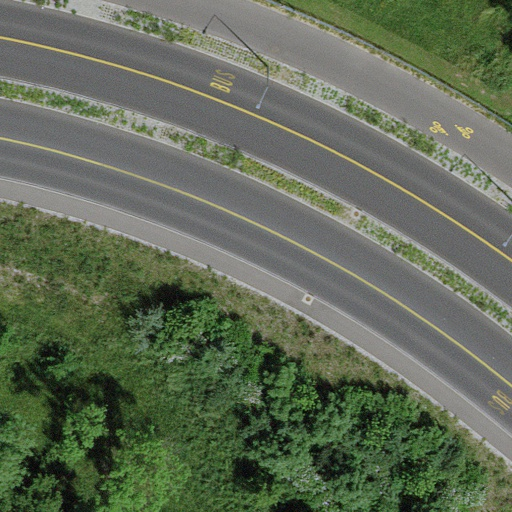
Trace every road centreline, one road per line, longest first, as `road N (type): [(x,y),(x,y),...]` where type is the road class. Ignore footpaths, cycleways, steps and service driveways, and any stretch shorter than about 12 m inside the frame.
road 1 (tertiary): [(0,136),(203,201),(344,267),(511,381)]
road 2 (tertiary): [(511,261),(398,187),(241,109),(93,62),(0,43)]
